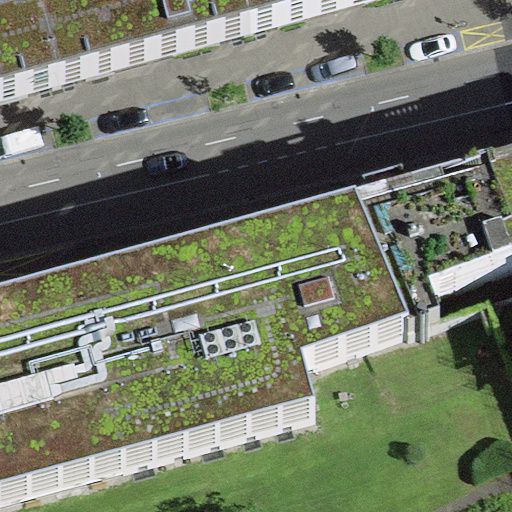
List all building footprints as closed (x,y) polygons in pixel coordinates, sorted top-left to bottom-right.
[(15,0),(0,4),(0,103),(57,88),(32,0),(15,0)] [(32,0),(57,88),(250,36),(239,0),(32,0)] [(239,0),(250,36),(383,0),(239,0)] [(511,171),(503,174),(511,194),(511,171)] [(428,301),(511,271),(511,194),(503,174),(406,200),(402,189),(363,199),(367,211),(355,214),(409,340),(439,330),(428,301)] [(355,214),(0,310),(0,508),(314,423),(302,376),(409,340),(355,214)] [(511,303),(488,312),(511,368),(511,303)]
